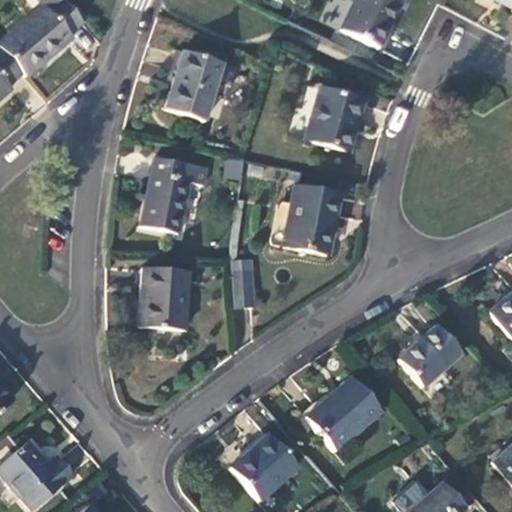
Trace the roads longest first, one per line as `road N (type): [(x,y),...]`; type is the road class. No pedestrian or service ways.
road 1 (residential): [(134,467),(263,361),(374,287)]
road 2 (residential): [(102,102),(76,389)]
road 3 (residential): [(511,69),(475,54),(447,59),(424,81),(386,206)]
road 4 (residential): [(374,287),(511,224)]
road 5 (residential): [(102,102),(0,176)]
